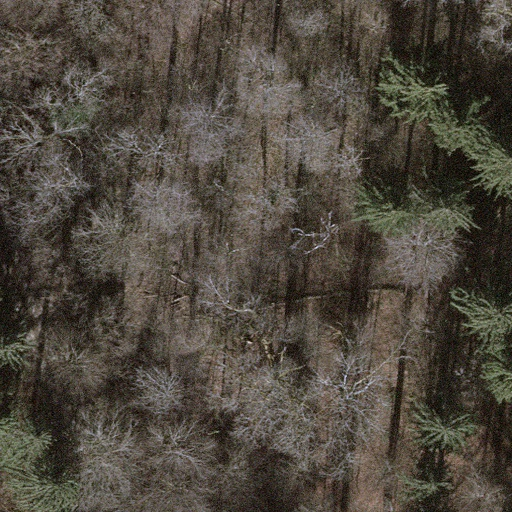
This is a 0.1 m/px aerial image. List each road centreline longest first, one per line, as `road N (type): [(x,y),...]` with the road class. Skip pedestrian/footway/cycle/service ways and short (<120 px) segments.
road 1 (track): [(0,215),(36,340),(136,511)]
road 2 (track): [(8,0),(0,127)]
